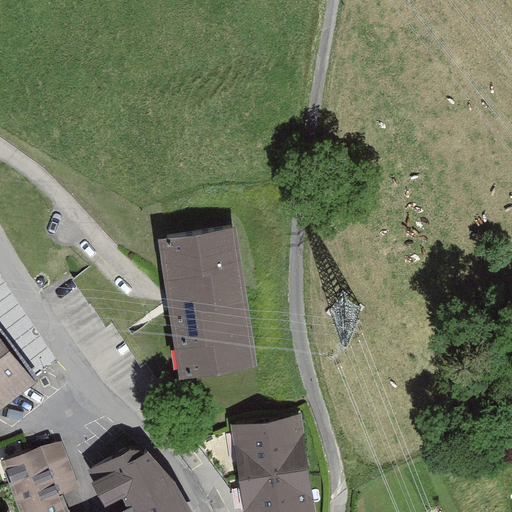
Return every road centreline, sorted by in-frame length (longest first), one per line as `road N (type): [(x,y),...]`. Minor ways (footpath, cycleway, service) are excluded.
road 1 (residential): [(339,0),(296,256),(304,365),(338,456),(337,511)]
road 2 (residential): [(0,239),(74,371),(148,434),(206,511)]
road 3 (unknown): [(140,285),(0,144)]
